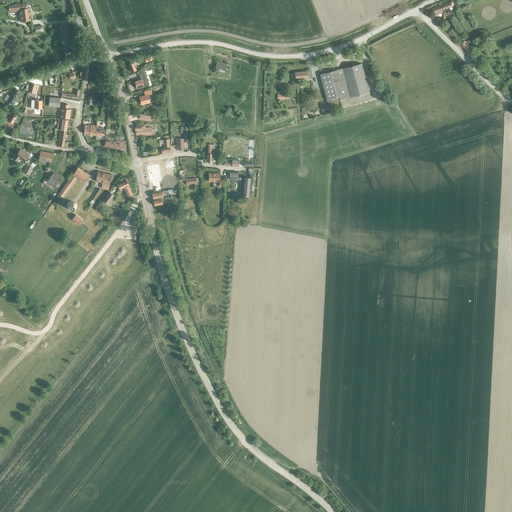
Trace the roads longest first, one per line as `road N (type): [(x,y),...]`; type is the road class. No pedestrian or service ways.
road 1 (tertiary): [(332,511),(243,440),(204,378),(158,260),(137,163)]
road 2 (unclassified): [(107,55),(188,42),(309,55),(415,10)]
road 3 (track): [(143,191),(0,374)]
road 4 (unclassified): [(511,101),(415,10)]
